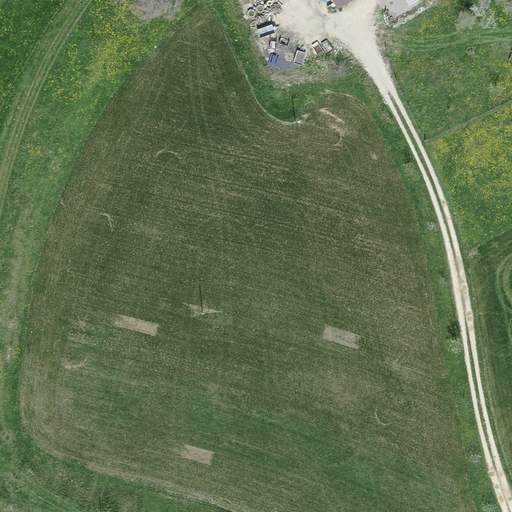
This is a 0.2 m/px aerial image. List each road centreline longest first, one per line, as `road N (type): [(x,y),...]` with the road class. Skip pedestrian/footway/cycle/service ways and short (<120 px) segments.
road 1 (track): [(510,511),(479,409),(461,282),(422,159),(375,58),(298,0)]
road 2 (track): [(0,205),(33,96),(90,0)]
